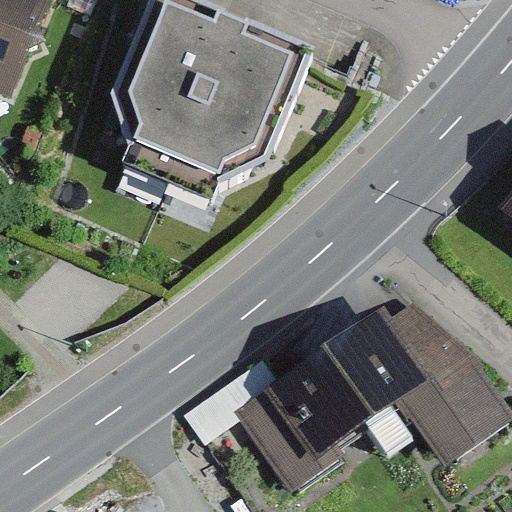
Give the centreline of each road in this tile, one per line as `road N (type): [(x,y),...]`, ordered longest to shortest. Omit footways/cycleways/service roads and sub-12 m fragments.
road 1 (primary): [(357,224),(245,323),(0,491)]
road 2 (primary): [(501,73),(357,224)]
road 3 (residential): [(357,224),(511,342)]
road 4 (residential): [(501,73),(469,45),(362,0)]
